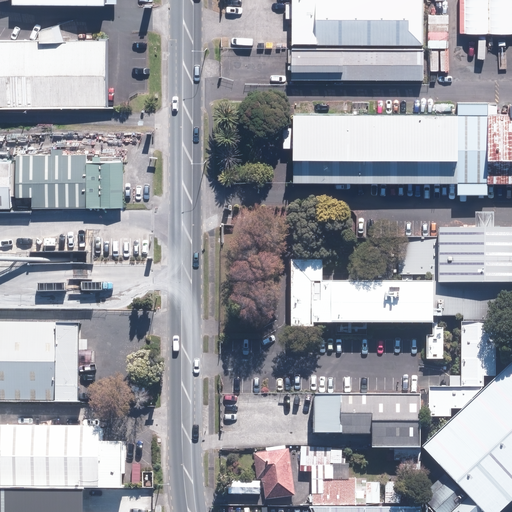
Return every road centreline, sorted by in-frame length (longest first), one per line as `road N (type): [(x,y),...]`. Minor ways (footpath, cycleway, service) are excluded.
road 1 (secondary): [(192,511),(189,0)]
road 2 (unknown): [(125,18),(0,17)]
